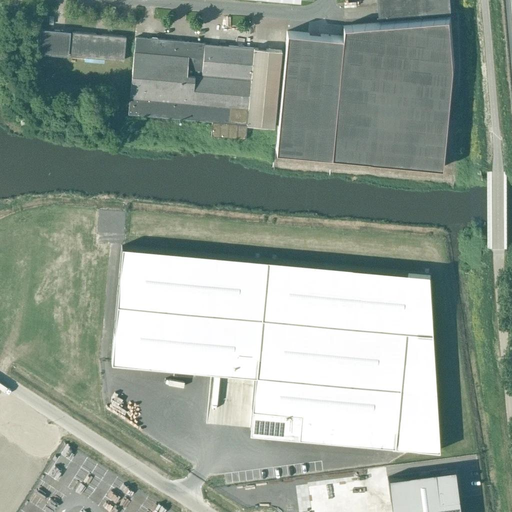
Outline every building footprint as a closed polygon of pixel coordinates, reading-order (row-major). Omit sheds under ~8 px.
[(377,0),(378,17),(450,12),(449,0),(377,0)] [(454,67),(451,17),(343,26),(342,36),(287,31),(275,150),(445,166),(454,67)] [(69,55),(123,60),(125,36),(72,31),(70,43),(69,42),(70,30),(40,28),(37,52),(67,55),(68,45),(70,45),(69,55)] [(281,50),(135,37),(134,37),(127,114),(211,121),(210,136),(245,139),(246,124),(274,127),(281,50)] [(122,245),(111,361),(254,374),(251,409),(255,409),(254,427),(274,429),(297,431),(296,435),(441,449),(431,273),(122,245)] [(462,511),(457,468),(387,477),(391,511),(462,511)]
